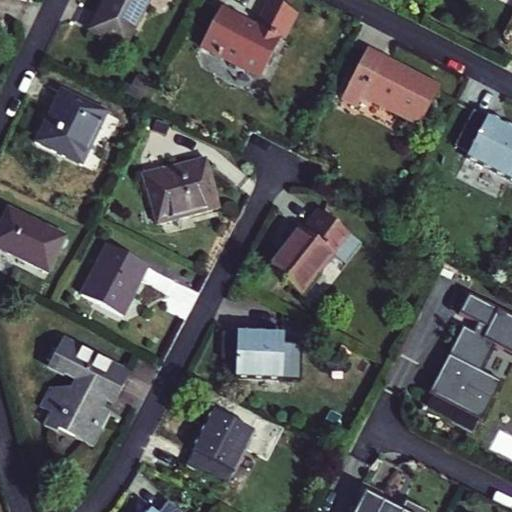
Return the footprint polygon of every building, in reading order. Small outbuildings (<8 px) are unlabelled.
[(104,0),(89,31),(123,49),(147,0),(104,0)] [(282,41),(296,15),(270,0),(269,0),(255,28),(219,9),(200,48),(259,80),(280,39),(282,41)] [(418,126),(437,87),(367,51),(341,100),(356,107),(361,96),(418,126)] [(106,113),(60,92),(35,143),(80,166),(106,113)] [(511,185),(511,132),(473,112),(454,147),(467,154),(465,159),(505,180),(505,182),(511,185)] [(205,160),(142,177),(156,225),(217,209),(205,160)] [(65,239),(7,210),(0,222),(0,251),(47,275),(65,239)] [(324,212),(321,215),(338,228),(340,225),(324,212)] [(321,215),(319,213),(304,233),(300,229),(268,271),(300,295),(331,255),(345,266),(362,246),(338,228),(321,215)] [(147,268),(106,247),(80,296),(122,318),(147,268)] [(484,340),(462,329),(429,396),(480,423),(500,384),(469,368),(484,340)] [(220,362),(235,363),(236,335),(221,334),(220,362)] [(282,336),(236,335),(235,363),(235,379),(280,381),(282,336)] [(114,404),(129,375),(64,341),(51,367),(49,370),(65,378),(67,375),(76,380),(67,398),(59,394),(57,399),(48,394),(40,410),(49,414),(42,428),(56,435),(58,431),(92,449),(110,414),(97,407),(102,398),(114,404)] [(265,440),(212,413),(185,467),(224,488),(245,447),(258,454),(265,440)] [(394,511),(363,496),(354,511),(394,511)] [(180,511),(169,502),(159,511),(152,511),(151,511),(150,511),(180,511)]
